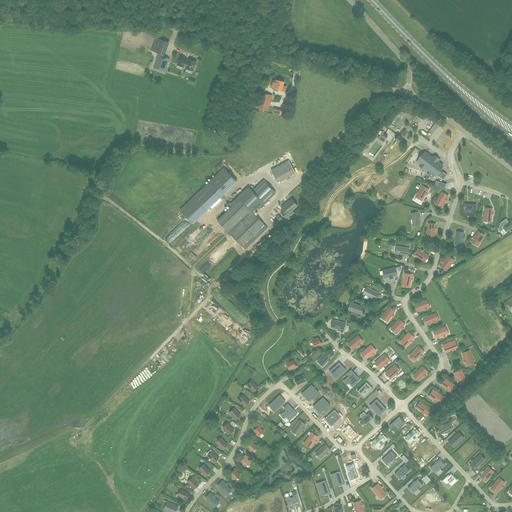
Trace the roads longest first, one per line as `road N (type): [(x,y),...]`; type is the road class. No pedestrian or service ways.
road 1 (tertiary): [(407,95),(122,12),(0,1)]
road 2 (tertiary): [(511,168),(407,95)]
